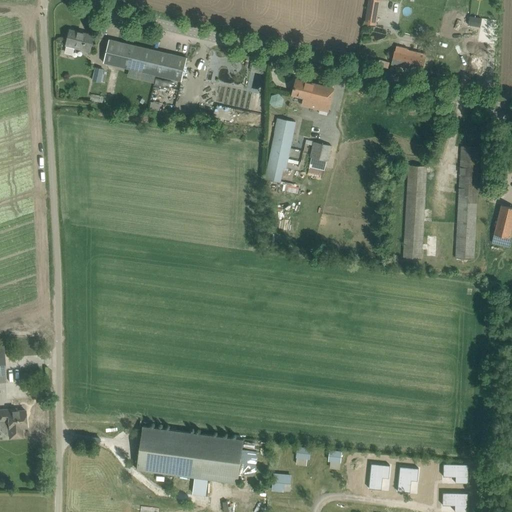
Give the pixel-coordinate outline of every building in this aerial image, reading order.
[(455,13),(453,23),(462,25),(463,14),(455,13)] [(366,16),(365,23),(376,25),(377,18),(366,16)] [(478,18),(469,16),(468,24),(477,26),(478,18)] [(65,51),(74,53),(75,47),(90,51),(94,35),(70,29),(65,51)] [(109,39),(104,63),(181,81),(187,57),(109,39)] [(391,64),(422,71),(426,54),(407,49),(408,48),(396,45),(395,51),(394,50),(391,64)] [(96,67),(93,80),(100,82),(103,69),(96,67)] [(156,78),(155,84),(171,88),(172,82),(156,78)] [(302,104),(328,111),(331,98),(334,88),(296,79),(294,89),(293,94),(304,97),(302,104)] [(221,99),(229,100),(230,87),(221,86),(221,99)] [(90,100),(103,102),(104,95),(92,93),(90,100)] [(283,106),(283,94),(271,94),(271,105),(283,106)] [(151,102),(150,108),(159,110),(161,104),(151,102)] [(297,121),(277,116),(264,178),(285,182),(297,121)] [(305,151),(311,152),(311,156),(313,157),(311,164),(325,167),(327,160),(329,160),(333,144),(328,143),(329,139),(311,135),(311,139),(307,138),(305,151)] [(455,258),(473,259),(480,147),(462,146),(455,258)] [(403,256),(423,257),(429,164),(409,162),(403,256)] [(511,207),(501,205),(494,234),(510,238),(511,228),(511,207)] [(21,427),(27,427),(25,410),(16,411),(16,409),(0,409),(0,430),(6,435),(9,435),(9,438),(22,437),(21,427)] [(137,469),(238,483),(244,439),(143,426),(137,469)] [(296,462),(309,464),(311,448),(298,446),(296,462)] [(330,448),(329,460),(342,461),(343,450),(330,448)] [(285,466),(285,451),(276,451),(275,466),(285,466)] [(375,465),(375,452),(362,452),(361,464),(375,465)] [(395,466),(408,468),(410,457),(397,455),(395,466)] [(429,469),(443,470),(443,459),(430,458),(429,469)] [(476,474),(476,462),(462,462),(462,474),(476,474)] [(275,473),(274,490),(291,490),(292,473),(275,473)] [(458,496),(457,511),(475,511),(476,496),(458,496)]
